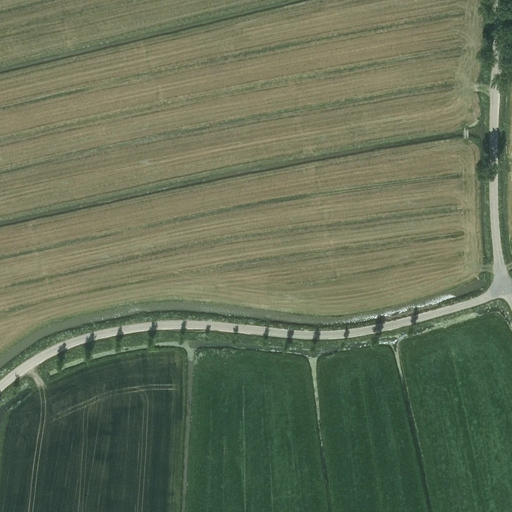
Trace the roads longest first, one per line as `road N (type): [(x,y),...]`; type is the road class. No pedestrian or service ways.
road 1 (unclassified): [(0,386),(53,350),(114,331),(180,324),(335,334),(506,289)]
road 2 (unclassified): [(506,289),(494,208),(501,0)]
